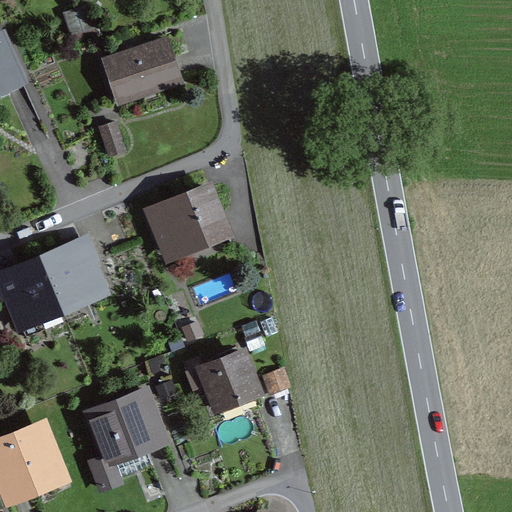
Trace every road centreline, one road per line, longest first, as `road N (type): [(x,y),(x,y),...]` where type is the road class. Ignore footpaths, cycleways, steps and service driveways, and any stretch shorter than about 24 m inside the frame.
road 1 (secondary): [(447,511),(355,0)]
road 2 (residential): [(0,239),(225,146),(227,85),(211,0)]
road 3 (residential): [(304,511),(293,477),(205,511)]
